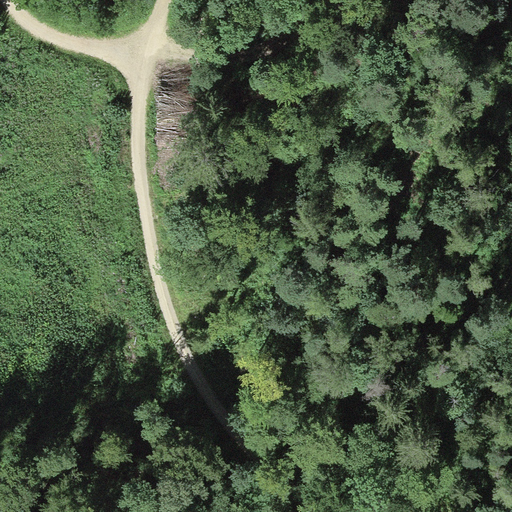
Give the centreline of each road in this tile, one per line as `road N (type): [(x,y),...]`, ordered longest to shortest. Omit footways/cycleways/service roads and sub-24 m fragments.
road 1 (track): [(301,511),(179,374),(157,298),(135,167),(139,103),(163,0)]
road 2 (track): [(3,0),(20,27),(69,57),(149,67),(252,47),(348,0)]
